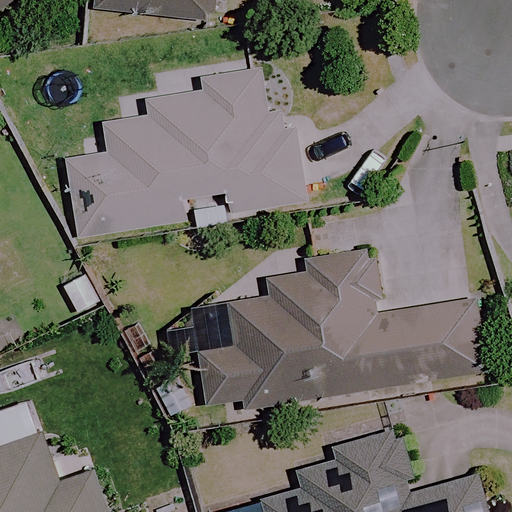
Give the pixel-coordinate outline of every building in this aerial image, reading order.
[(0,0),(0,19),(25,0),(0,0)] [(108,0),(107,7),(223,18),(224,0),(108,0)] [(284,133),(273,69),(208,81),(210,93),(152,103),(154,117),(114,125),(119,153),(76,161),(90,236),(190,218),(186,198),(235,189),(240,213),(315,199),(302,130),(284,133)] [(311,261),(313,273),(274,280),(277,298),(236,305),(242,346),(207,351),(216,405),(254,399),(255,410),(493,371),(482,300),(383,317),(380,299),(390,298),(382,249),(311,261)] [(413,477),(423,475),(411,431),(307,458),(316,491),(274,503),(276,511),(496,511),(488,477),(427,493),(418,495),(413,477)] [(1,452),(0,448),(0,511),(115,511),(102,473),(67,485),(50,435),(1,452)]
